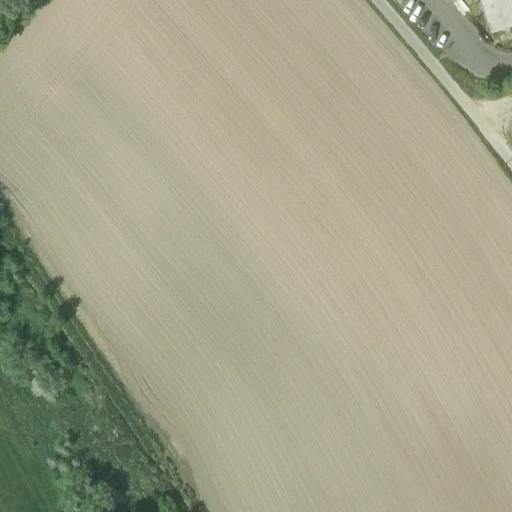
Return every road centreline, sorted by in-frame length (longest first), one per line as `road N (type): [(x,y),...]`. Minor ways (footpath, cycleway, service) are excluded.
road 1 (residential): [(372,0),(511,165)]
road 2 (unclassified): [(418,0),(481,73),(511,67)]
